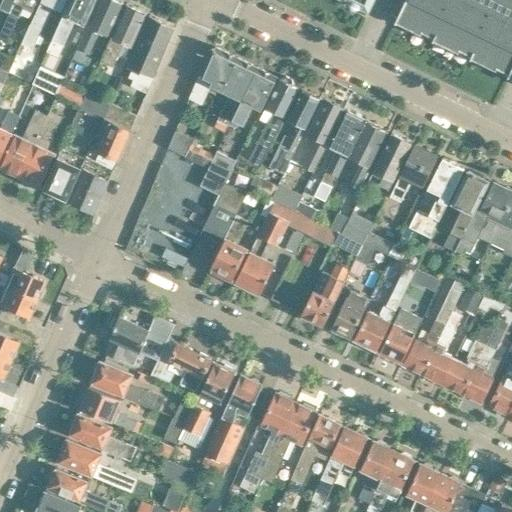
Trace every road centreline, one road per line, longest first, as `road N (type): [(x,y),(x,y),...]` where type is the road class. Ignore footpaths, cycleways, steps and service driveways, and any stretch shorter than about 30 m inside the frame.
road 1 (residential): [(102,265),(511,458)]
road 2 (residential): [(511,139),(223,0)]
road 3 (residential): [(102,265),(212,0)]
road 4 (residential): [(0,496),(102,265)]
